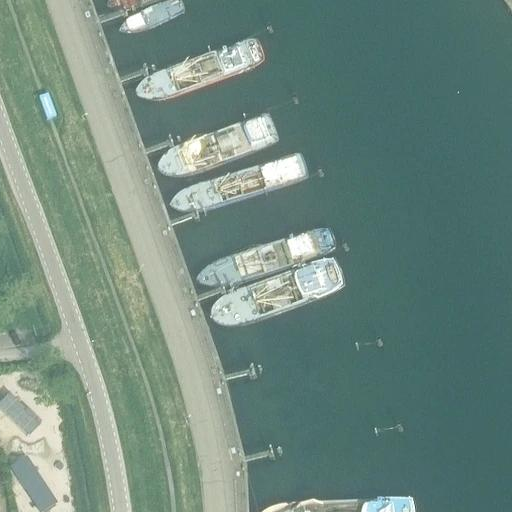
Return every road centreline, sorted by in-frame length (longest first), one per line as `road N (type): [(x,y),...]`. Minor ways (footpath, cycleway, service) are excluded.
road 1 (unclassified): [(213,511),(199,401),(58,0)]
road 2 (residential): [(80,338),(0,128)]
road 3 (residential): [(121,511),(106,419),(80,338)]
